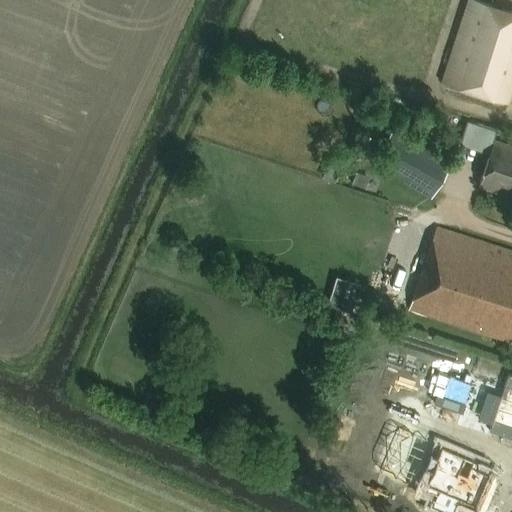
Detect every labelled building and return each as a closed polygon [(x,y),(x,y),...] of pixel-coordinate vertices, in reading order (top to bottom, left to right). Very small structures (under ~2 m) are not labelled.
[(511,12),(473,0),(467,0),(441,84),(509,106),(511,97),(511,12)] [(430,200),(451,164),(392,132),(371,167),(430,200)] [(511,148),(492,142),(478,188),(511,199),(511,148)] [(353,174),(350,185),(365,190),(368,179),(353,174)] [(511,252),(436,229),(407,311),(511,344),(511,340),(511,252)] [(454,427),(470,377),(355,342),(339,393),(454,427)] [(475,463),(439,448),(421,490),(434,495),(429,506),(443,511),(451,511),(456,500),(473,507),(488,474),(473,468),(475,463)]
